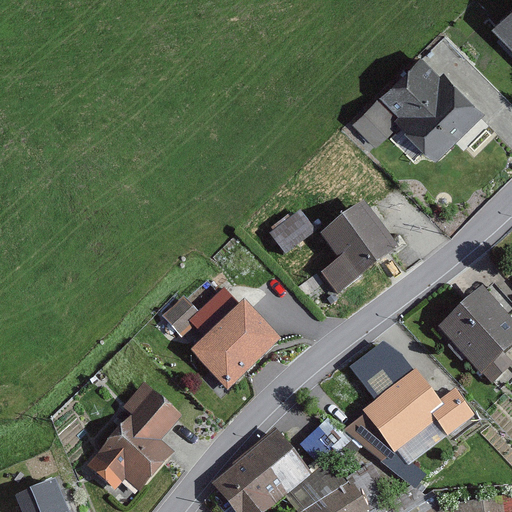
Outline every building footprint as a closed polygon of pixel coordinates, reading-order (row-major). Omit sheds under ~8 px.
[(511,1),(486,29),(511,54),(511,1)] [(478,114),(418,55),(347,127),(371,150),(395,126),(431,162),(478,114)] [(318,274),(338,298),(396,248),(359,205),(315,242),(332,262),(318,274)] [(301,213),(270,236),(287,259),(318,236),(301,213)] [(511,344),(511,329),(475,291),(432,333),(486,388),(508,367),(499,357),(511,344)] [(161,319),(181,340),(200,322),(180,302),(161,319)] [(238,307),(188,355),(224,392),(274,344),(238,307)] [(410,377),(342,428),(378,465),(432,424),(445,442),(470,423),(447,393),(431,405),(410,377)] [(157,441),(177,416),(139,385),(117,411),(125,417),(82,469),(113,494),(124,480),(140,493),(173,454),(157,441)] [(302,449),(317,467),(344,446),(330,428),(302,449)] [(261,511),(304,476),(269,434),(204,489),(223,511),(261,511)] [(10,497),(15,511),(61,511),(50,482),(10,497)] [(310,511),(367,511),(348,485),(310,511)]
